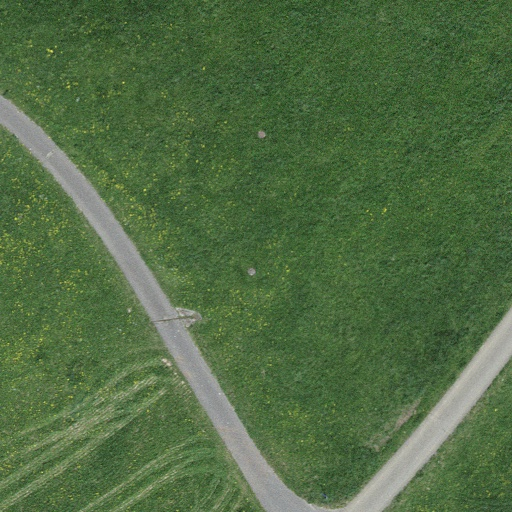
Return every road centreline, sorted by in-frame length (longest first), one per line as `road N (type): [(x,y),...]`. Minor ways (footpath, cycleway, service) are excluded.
road 1 (track): [(0,109),(60,162),(93,206),(281,511)]
road 2 (unclassified): [(511,328),(359,511)]
